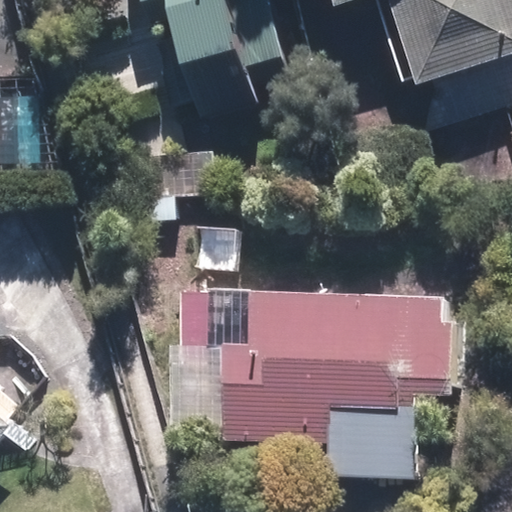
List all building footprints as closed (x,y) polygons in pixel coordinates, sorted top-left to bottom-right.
[(198,98),(205,122),(265,105),(259,86),(294,76),(273,0),(145,0),(145,1),(148,0),(170,0),(180,34),(155,41),(172,105),(198,98)] [(379,0),(387,0),(418,96),(511,64),(511,0),(332,0),(338,15),(379,0)] [(402,146),(390,101),(256,137),(267,182),(402,146)] [(145,153),(147,221),(180,220),(179,195),(217,194),(215,150),(145,153)] [(332,483),(420,486),(424,401),(460,403),(463,327),(450,327),(451,304),(216,295),(214,348),(234,349),(230,446),(334,451),(332,483)] [(0,442),(17,423),(0,408),(0,442)]
